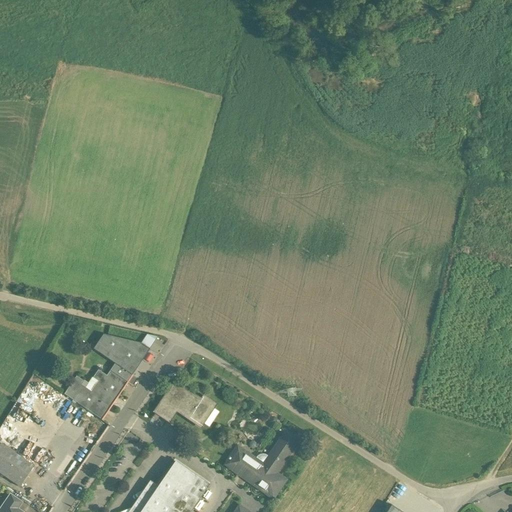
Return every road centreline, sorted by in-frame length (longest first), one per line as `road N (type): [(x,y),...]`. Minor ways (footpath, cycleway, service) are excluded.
road 1 (residential): [(456,510),(179,336)]
road 2 (residential): [(179,336),(59,511)]
road 3 (unclassified): [(179,336),(0,295)]
road 4 (unknown): [(122,419),(216,470),(223,485),(211,511)]
